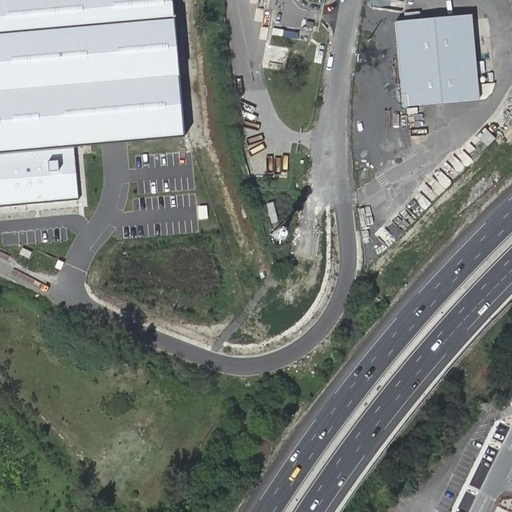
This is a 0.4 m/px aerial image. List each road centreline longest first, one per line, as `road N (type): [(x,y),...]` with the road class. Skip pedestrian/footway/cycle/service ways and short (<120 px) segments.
road 1 (motorway): [(511,214),(388,346),(267,511)]
road 2 (motorway): [(310,511),(430,349),(511,263)]
road 3 (residential): [(352,0),(330,141),(340,177)]
